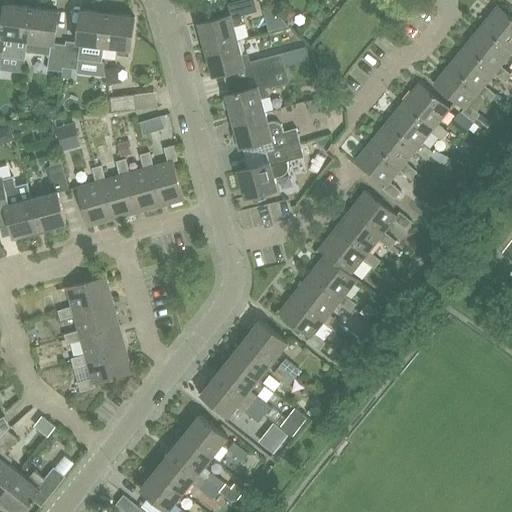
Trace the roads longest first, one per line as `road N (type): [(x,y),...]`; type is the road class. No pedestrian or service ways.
road 1 (residential): [(108,451),(30,381),(1,291),(5,275)]
road 2 (residential): [(217,208),(162,0)]
road 3 (residential): [(349,118),(448,19),(446,0)]
road 4 (residential): [(227,247),(303,226),(347,172)]
road 5 (residential): [(174,367),(150,346),(119,237)]
road 6 (residential): [(174,367),(230,296),(227,247)]
road 7 (residential): [(5,275),(67,264),(76,248),(119,237)]
